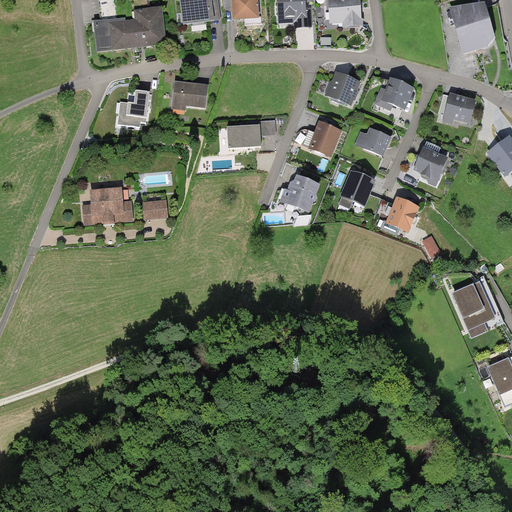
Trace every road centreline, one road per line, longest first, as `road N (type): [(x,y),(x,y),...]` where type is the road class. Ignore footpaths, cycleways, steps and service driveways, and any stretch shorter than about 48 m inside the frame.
road 1 (track): [(495,511),(488,481),(425,398),(387,368),(313,333),(224,332),(0,402)]
road 2 (residential): [(308,57),(174,62),(99,80)]
road 3 (residential): [(30,256),(99,80)]
road 4 (residential): [(308,57),(309,74),(262,204)]
road 5 (unknown): [(228,58),(215,189)]
road 6 (residential): [(433,76),(386,190)]
